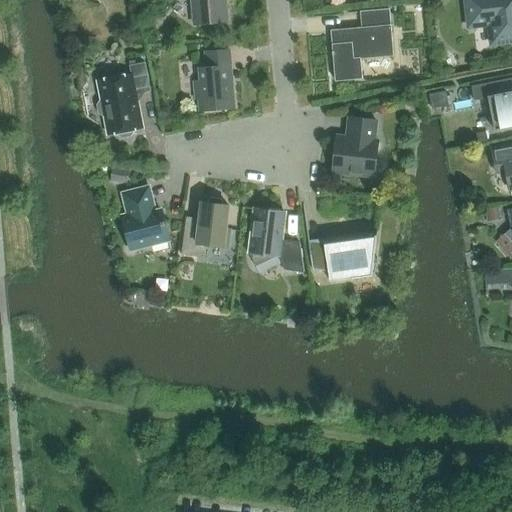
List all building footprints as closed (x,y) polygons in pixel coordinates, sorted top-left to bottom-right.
[(192,0),(194,24),(227,21),(225,0),(192,0)] [(511,0),(466,0),(469,26),(490,24),(492,43),(511,41),(511,42),(511,0)] [(360,59),(393,56),(389,9),(348,13),(348,14),(360,13),(362,28),(331,30),(333,51),(332,51),(332,55),(333,55),(335,81),(362,79),(360,59)] [(200,111),(234,108),(229,50),(205,52),(207,68),(199,68),(200,81),(194,81),(195,100),(202,99),(203,109),(200,109),(200,111)] [(137,104),(138,104),(136,94),(151,91),(145,62),(129,65),(131,74),(98,80),(102,101),(100,101),(97,105),(99,113),(103,115),(105,115),(109,134),(118,133),(119,135),(122,137),(130,136),(133,132),(133,130),(142,128),(137,104)] [(511,78),(472,86),(474,100),(488,98),(495,131),(511,127),(511,78)] [(432,109),(449,106),(446,91),(429,94),(432,109)] [(332,168),(332,170),(375,175),(379,143),(373,142),(376,120),(350,117),(348,133),(349,134),(348,140),(335,138),(335,139),(337,139),(333,169),(332,168)] [(487,132),(477,134),(479,144),(488,142),(487,132)] [(511,143),(491,147),(497,173),(506,171),(511,196),(511,195),(511,193),(511,190),(511,143)] [(111,179),(127,181),(128,170),(113,168),(111,179)] [(170,249),(172,249),(162,210),(153,212),(152,206),(153,205),(148,187),(123,194),(129,215),(122,216),(130,249),(168,240),(170,249)] [(206,245),(228,247),(230,229),(226,228),(229,205),(222,205),(223,202),(220,198),(212,197),(209,200),(208,203),(202,202),(199,226),(186,224),(187,217),(186,217),(181,255),(204,258),(206,245)] [(330,281),(372,275),(375,246),(381,200),(379,199),(376,231),(309,240),(304,204),(303,204),(313,269),(328,271),(330,281)] [(300,242),(281,240),(285,212),(247,208),(254,209),(249,252),(256,266),(277,256),(284,270),(304,272),(300,242)] [(499,208),(485,211),(488,222),(501,219),(499,208)] [(511,269),(499,270),(500,285),(511,283),(511,269)]
